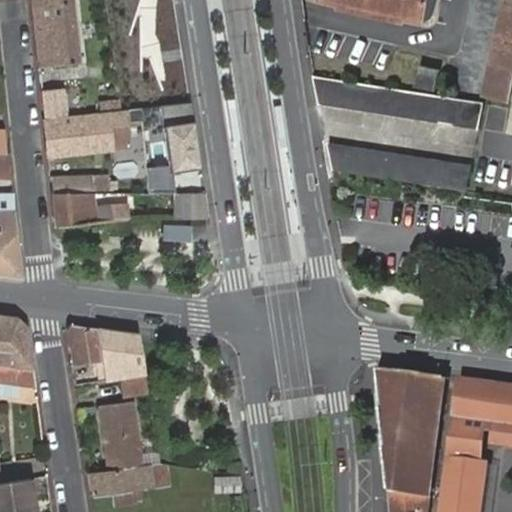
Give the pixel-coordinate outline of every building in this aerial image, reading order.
[(43,0),(33,0),(40,67),(80,64),(74,2),(44,3),(43,0)] [(433,0),(349,0),(430,15),(433,0)] [(511,0),(500,0),(481,96),(507,102),(511,78),(511,0)] [(441,70),(421,65),(417,86),(437,90),(441,70)] [(485,104),(316,76),(321,105),(477,130),(478,125),(482,126),(485,104)] [(42,90),(45,118),(66,116),(63,88),(42,90)] [(120,100),(98,103),(100,112),(121,110),(120,100)] [(190,102),(159,106),(167,165),(145,167),(147,193),(175,193),(173,172),(199,168),(190,102)] [(140,108),(125,109),(126,122),(141,120),(140,108)] [(44,118),(48,155),(129,146),(126,122),(125,109),(121,110),(100,112),(66,116),(45,118),(44,118)] [(336,169),(465,188),(469,163),(329,142),(336,169)] [(0,174),(10,175),(8,156),(2,156),(0,155),(0,174)] [(50,175),(52,189),(93,186),(109,184),(108,170),(50,175)] [(94,207),(92,188),(52,192),(55,224),(110,221),(128,220),(126,202),(94,207)] [(0,202),(12,201),(11,191),(0,191),(0,202)] [(210,219),(207,191),(178,192),(181,219),(210,219)] [(0,274),(21,277),(12,201),(0,202),(0,274)] [(188,225),(163,224),(163,241),(187,242),(187,234),(188,225)] [(15,317),(0,315),(0,316),(0,379),(33,383),(25,328),(15,317)] [(101,363),(100,329),(69,325),(67,331),(66,345),(68,353),(70,364),(88,362),(88,365),(101,363)] [(145,374),(138,334),(100,329),(101,363),(102,366),(122,363),(124,376),(142,373),(145,374)] [(104,379),(121,376),(124,376),(122,363),(102,366),(103,374),(104,375),(104,379)] [(391,511),(428,511),(430,507),(444,380),(378,371),(391,511)] [(146,393),(142,373),(124,376),(121,376),(125,396),(146,393)] [(511,389),(460,382),(455,419),(511,426),(511,389)] [(159,463),(156,446),(155,437),(139,439),(133,403),(98,406),(108,470),(129,467),(159,463)] [(511,426),(455,419),(450,461),(488,466),(491,445),(511,447),(511,426)] [(481,511),(488,466),(450,461),(443,511),(481,511)] [(488,466),(481,511),(496,511),(501,467),(488,466)] [(108,470),(87,473),(91,495),(114,492),(115,502),(130,500),(128,489),(165,483),(163,467),(151,468),(148,467),(143,467),(131,469),(129,467),(108,470)] [(214,491),(241,487),(238,476),(212,479),(214,491)] [(1,483),(0,482),(0,511),(34,511),(29,478),(1,483)]
